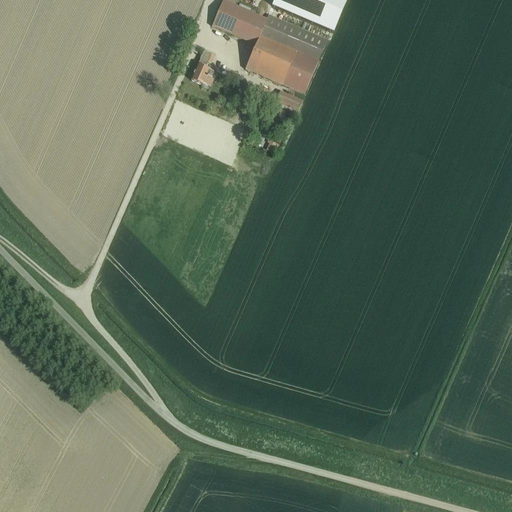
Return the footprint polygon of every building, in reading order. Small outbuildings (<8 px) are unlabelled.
[(268,17),(266,21),(229,5),(230,0),(229,0),(222,0),(211,28),(255,46),(245,71),(303,96),(326,42),(268,17)] [(275,0),(272,7),(329,32),(343,0),(275,0)] [(210,56),(203,52),(190,81),(202,87),(203,85),(209,88),(216,74),(204,69),(210,56)] [(301,102),(279,93),(272,111),(294,120),(301,102)] [(275,159),(279,147),(268,143),(264,156),(275,159)]
